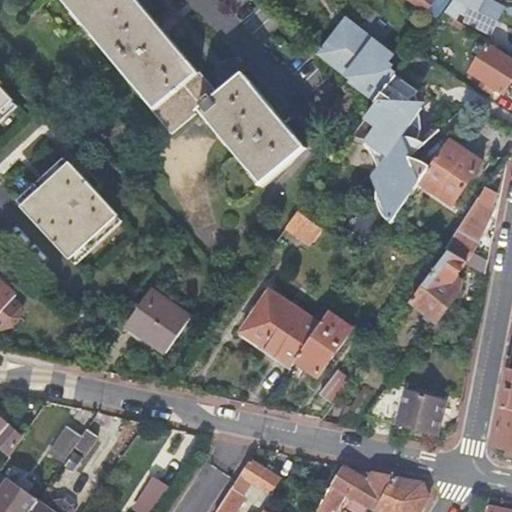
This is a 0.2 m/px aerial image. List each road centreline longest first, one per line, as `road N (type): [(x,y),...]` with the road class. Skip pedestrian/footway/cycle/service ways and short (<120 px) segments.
road 1 (residential): [(242,426),(0,376)]
road 2 (residential): [(511,235),(466,473)]
road 3 (residential): [(466,473),(242,426)]
